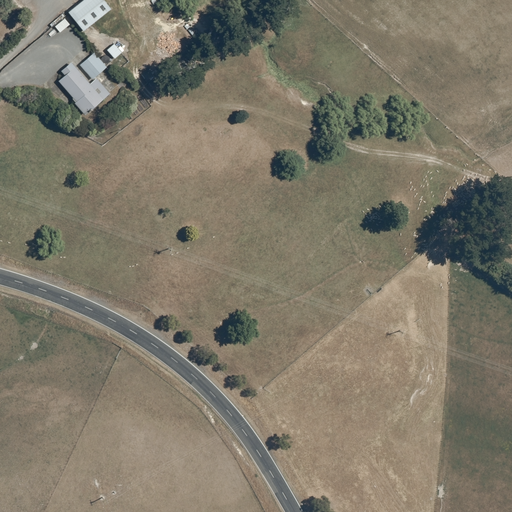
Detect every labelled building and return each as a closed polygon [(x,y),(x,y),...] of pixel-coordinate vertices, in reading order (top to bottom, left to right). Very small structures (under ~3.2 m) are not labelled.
[(85,0),(67,15),(82,33),(109,11),(101,3),(104,0),(85,0)] [(68,25),(63,19),(53,27),(58,33),(68,25)] [(120,47),(118,49),(115,45),(107,51),(114,61),(120,56),(125,52),(120,47)] [(107,69),(94,55),(80,68),(93,82),(107,69)] [(90,87),(73,65),(62,72),(66,77),(59,83),(84,116),(110,96),(97,79),(93,82),(94,84),(90,87)]
